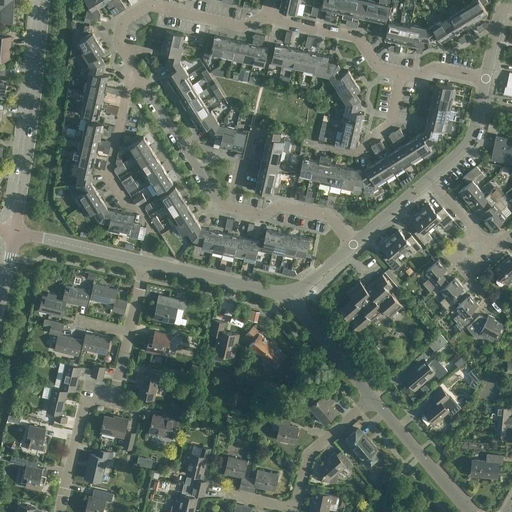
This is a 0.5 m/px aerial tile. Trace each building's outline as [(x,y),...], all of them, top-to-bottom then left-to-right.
[(0,0),(0,12),(3,12),(2,22),(13,22),(14,0),(0,0)] [(96,8),(102,4),(99,0),(86,0),(92,10),(91,11),(87,10),(85,17),(98,20),(99,12),(96,8)] [(111,0),(99,0),(102,4),(106,1),(108,4),(107,5),(113,15),(119,11),(111,0)] [(111,0),(119,11),(125,7),(120,0),(111,0)] [(296,13),(299,2),(288,0),(280,0),(278,9),(296,13)] [(331,10),(333,0),(322,0),(321,7),(331,10)] [(342,12),(345,0),(333,0),(331,10),(342,12)] [(352,15),(355,0),(345,0),(342,12),(352,15)] [(363,17),(366,0),(355,0),(352,15),(363,17)] [(373,20),(378,2),(367,0),(366,0),(363,17),(373,20)] [(477,18),(487,12),(482,4),(487,0),(486,0),(472,0),(468,3),(477,18)] [(378,2),(373,20),(385,22),(389,5),(378,2)] [(459,9),(468,24),(477,18),(468,3),(459,9)] [(459,9),(456,4),(456,5),(454,5),(448,9),(447,10),(450,15),(459,29),(468,24),(459,9)] [(459,29),(450,15),(441,20),(450,35),(459,29)] [(395,40),(400,17),(398,16),(397,22),(389,21),(385,37),(395,40)] [(406,42),(410,25),(402,23),(403,18),(400,17),(395,40),(394,44),(400,46),(401,41),(406,42)] [(450,35),(441,20),(440,18),(426,27),(429,41),(437,36),(440,41),(450,35)] [(429,41),(426,27),(410,23),(410,25),(406,42),(417,45),(419,39),(429,41)] [(181,44),(184,33),(166,29),(164,40),(181,44)] [(77,41),(83,50),(83,51),(98,41),(92,32),(91,32),(87,35),(77,41)] [(11,43),(11,36),(0,34),(0,58),(8,60),(10,43),(11,43)] [(221,55),(225,38),(214,35),(212,43),(206,42),(203,54),(209,55),(210,53),(221,55)] [(231,57),(235,40),(225,38),(221,55),(231,57)] [(252,62),(257,39),(254,38),(253,44),(246,42),(242,60),(252,62)] [(262,40),(257,39),(252,62),(263,65),(267,47),(260,46),(262,40)] [(165,63),(179,60),(183,44),(181,44),(164,40),(161,51),(167,52),(165,63)] [(242,60),(246,42),(235,40),(231,57),(242,60)] [(99,54),(104,51),(98,41),(83,51),(83,50),(81,51),(90,65),(104,62),(99,54)] [(282,63),(285,46),(274,44),(271,61),(282,63)] [(292,66),(296,49),(285,46),(282,63),(292,66)] [(303,68),(306,51),(296,49),(292,66),(303,68)] [(303,68),(313,70),(317,53),(306,51),(303,68)] [(328,76),(336,64),(326,62),(328,56),(317,53),(313,70),(312,72),(328,76)] [(186,76),(188,75),(179,60),(165,63),(170,72),(165,75),(171,84),(185,75),(186,76)] [(105,85),(108,74),(102,73),(104,62),(90,65),(86,81),(105,85)] [(336,64),(328,76),(337,89),(353,79),(347,69),(342,72),(336,64)] [(241,67),(239,79),(246,80),(249,69),(241,67)] [(511,72),(509,72),(506,85),(505,85),(503,93),(511,94),(511,72)] [(192,85),(186,76),(185,75),(171,84),(177,94),(192,85)] [(345,103),(360,101),(354,92),(359,88),(353,79),(337,89),(345,103)] [(104,89),(110,90),(111,86),(105,85),(86,81),(84,91),(103,96),(104,89)] [(450,98),(450,97),(453,86),(435,83),(432,94),(450,98)] [(183,103),(197,94),(192,85),(177,94),(183,103)] [(111,86),(110,90),(109,92),(121,94),(122,89),(111,86)] [(108,103),(102,101),(103,96),(84,91),(82,102),(84,103),(84,102),(101,106),(107,107),(107,103),(108,104),(108,103)] [(189,112),(203,103),(197,94),(183,103),(189,112)] [(450,98),(432,94),(430,104),(450,108),(452,97),(450,97),(450,98)] [(358,110),(360,101),(345,103),(344,109),(342,109),(340,109),(338,118),(340,119),(342,119),(343,120),(343,119),(361,123),(364,112),(358,110)] [(84,102),(84,103),(82,113),(98,117),(101,106),(84,102)] [(209,111),(208,111),(203,103),(189,112),(194,121),(209,111)] [(455,109),(450,108),(430,104),(428,115),(453,120),(455,109)] [(211,136),(219,124),(210,110),(208,111),(209,111),(194,121),(201,131),(206,127),(211,136)] [(451,131),(453,120),(428,115),(425,128),(425,130),(437,138),(439,128),(451,131)] [(83,130),(101,133),(102,128),(103,122),(86,119),(83,130)] [(343,120),(342,119),(340,119),(338,129),(341,130),(359,134),(361,123),(343,119),(343,120)] [(235,130),(236,129),(219,124),(211,136),(221,138),(220,144),(230,146),(234,129),(235,130)] [(324,139),(327,126),(321,125),(318,138),(324,139)] [(393,131),(399,141),(405,137),(399,128),(398,128),(393,131)] [(511,128),(510,130),(509,129),(508,137),(496,134),(491,159),(511,163),(511,128)] [(246,132),(235,130),(234,129),(230,146),(242,149),(246,132)] [(264,146),(281,150),(284,139),(279,138),(281,132),(268,129),(264,146)] [(105,140),(100,139),(101,133),(83,130),(81,139),(81,140),(99,144),(104,145),(105,140)] [(335,145),(344,147),(345,142),(357,144),(359,134),(341,130),(339,138),(337,138),(335,139),(334,143),(335,145)] [(428,144),(437,138),(425,130),(411,138),(422,155),(431,149),(428,144)] [(394,145),(399,141),(393,131),(387,135),(394,145)] [(135,155),(150,145),(144,136),(129,145),(135,155)] [(412,161),(422,155),(411,138),(402,144),(412,161)] [(96,155),(99,144),(81,140),(81,139),(80,139),(77,151),(96,155)] [(382,152),(386,149),(380,139),(376,142),(382,152)] [(377,155),(382,152),(376,142),(371,146),(377,155)] [(403,167),(412,161),(402,144),(393,150),(403,167)] [(140,164),(155,154),(150,145),(135,155),(140,164)] [(279,161),(281,150),(264,146),(261,157),(279,161)] [(389,153),(386,149),(382,152),(395,172),(403,167),(393,150),(389,153)] [(94,165),(96,155),(77,151),(75,161),(94,165)] [(385,178),(395,172),(382,152),(377,155),(379,159),(374,162),(385,178)] [(146,173),(161,163),(155,154),(140,164),(146,173)] [(320,179),(325,155),(320,154),(318,160),(313,159),(309,176),(320,179)] [(330,183),(334,164),(329,163),(330,157),(325,155),(320,179),(319,180),(330,183)] [(277,171),(279,161),(261,157),(259,167),(277,171)] [(309,176),(313,159),(303,157),(299,174),(309,176)] [(76,183),(90,181),(94,165),(75,161),(72,171),(78,173),(76,183)] [(118,165),(115,167),(114,170),(117,174),(126,168),(123,162),(118,165)] [(385,178),(374,162),(361,170),(364,185),(365,194),(370,195),(371,191),(377,187),(376,184),(385,178)] [(152,182),(167,172),(161,163),(146,173),(152,182)] [(340,185),(345,166),(334,164),(330,183),(340,185)] [(466,200),(480,188),(476,184),(479,182),(477,180),(484,174),(476,165),(463,177),(468,184),(458,191),(466,200)] [(364,185),(361,170),(345,166),(340,185),(352,188),(353,192),(360,193),(362,190),(361,184),(364,185)] [(275,182),(277,171),(259,167),(257,178),(275,182)] [(167,172),(152,182),(158,192),(173,182),(167,172)] [(121,180),(125,186),(134,180),(130,175),(121,180)] [(272,193),(275,182),(257,178),(255,189),(272,193)] [(134,180),(125,186),(129,192),(138,186),(134,180)] [(90,181),(76,183),(81,192),(76,195),(82,204),(99,194),(90,181)] [(160,195),(165,204),(166,205),(181,195),(175,185),(160,195)] [(480,188),(466,200),(474,210),(483,202),(487,206),(501,194),(494,186),(487,192),(486,191),(483,193),(480,188)] [(313,202),(314,196),(311,196),(312,191),(307,189),(305,194),(304,200),(313,202)] [(133,199),(137,205),(146,199),(142,193),(133,199)] [(99,219),(107,208),(99,194),(82,204),(88,214),(94,211),(99,219)] [(336,207),(337,202),(333,201),(334,196),(327,194),(326,199),(325,205),(336,207)] [(170,214),(187,204),(181,195),(166,205),(165,204),(164,205),(170,214)] [(491,230),(511,212),(506,206),(508,201),(503,195),(484,211),(488,216),(483,220),(491,230)] [(419,211),(432,225),(436,222),(438,224),(440,223),(444,228),(453,220),(442,207),(436,212),(428,203),(419,211)] [(176,224),(192,213),(187,204),(170,214),(176,224)] [(107,208),(99,219),(109,222),(108,228),(119,230),(119,229),(123,211),(107,208)] [(119,230),(119,233),(137,237),(141,224),(132,222),(134,214),(123,211),(119,229),(119,230)] [(427,229),(432,225),(419,211),(410,219),(418,228),(413,232),(424,245),(432,238),(428,233),(429,232),(427,229)] [(192,239),(201,227),(192,213),(176,224),(182,233),(187,230),(192,239)] [(155,224),(160,221),(156,215),(151,218),(155,224)] [(159,230),(164,227),(160,221),(155,224),(159,230)] [(212,249),(216,230),(201,227),(192,239),(202,241),(201,247),(212,249)] [(272,253),(273,250),(277,231),(266,228),(264,238),(260,236),(259,240),(257,249),(272,253)] [(389,237),(401,251),(405,247),(407,250),(409,249),(414,254),(421,247),(410,235),(406,238),(398,229),(389,237)] [(222,252),(227,233),(216,230),(212,249),(222,252)] [(283,253),(288,233),(277,231),(273,250),(283,253)] [(234,254),(234,253),(233,252),(237,235),(227,233),(222,252),(234,254)] [(295,255),(295,253),(294,253),(298,236),(288,233),(283,253),(295,255)] [(233,252),(234,253),(244,255),(248,237),(237,235),(233,252)] [(294,253),(295,253),(305,256),(309,238),(298,236),(294,253)] [(255,257),(257,249),(259,240),(248,237),(244,255),(255,257)] [(396,255),(401,251),(389,237),(380,245),(388,254),(383,258),(394,271),(402,264),(397,259),(399,258),(396,255)] [(511,257),(511,256),(494,270),(499,277),(496,280),(496,282),(499,286),(501,286),(505,283),(511,277),(511,257)] [(423,283),(430,292),(445,279),(440,273),(446,268),(438,259),(423,272),(428,278),(423,283)] [(388,289),(392,285),(382,273),(365,288),(360,281),(347,292),(353,299),(340,310),(342,312),(338,315),(344,322),(347,320),(355,330),(369,318),(373,322),(377,318),(375,316),(383,309),(389,316),(397,309),(399,311),(404,308),(388,289)] [(446,309),(456,300),(452,295),(461,287),(454,278),(439,291),(444,297),(439,302),(446,309)] [(124,312),(127,300),(115,298),(118,288),(93,283),(90,298),(114,303),(112,309),(124,312)] [(63,299),(66,300),(86,305),(90,290),(66,284),(63,299)] [(66,300),(63,299),(42,294),(39,309),(62,315),(64,311),(66,300)] [(459,329),(472,319),(467,313),(477,305),(469,295),(454,308),(458,313),(453,318),(456,322),(454,324),(459,329)] [(183,308),(185,300),(168,296),(167,304),(157,301),(154,317),(173,322),(177,306),(183,308)] [(501,323),(493,319),(493,318),(488,315),(485,321),(483,320),(479,316),(466,327),(475,338),(478,336),(478,335),(479,334),(492,341),(495,336),(499,337),(504,326),(501,324),(501,323)] [(234,356),(239,334),(223,330),(225,322),(214,319),(211,333),(217,334),(212,356),(214,359),(220,360),(223,359),(225,354),(234,356)] [(51,326),(62,328),(63,323),(52,320),(51,326)] [(271,363),(281,350),(260,333),(261,331),(253,325),(245,335),(252,341),(249,345),(271,363)] [(61,334),(62,328),(51,326),(49,332),(58,334),(54,349),(79,354),(82,339),(61,334)] [(177,349),(180,337),(154,331),(153,337),(149,336),(146,350),(167,355),(168,351),(174,353),(175,348),(177,349)] [(106,353),(109,338),(86,333),(82,347),(106,353)] [(435,351),(447,340),(441,333),(429,343),(435,351)] [(466,360),(461,354),(454,361),(458,366),(466,360)] [(416,387),(435,371),(424,358),(406,374),(416,387)] [(83,374),(84,367),(66,363),(60,387),(75,390),(79,373),(83,374)] [(92,369),(103,371),(105,366),(93,363),(92,369)] [(480,376),(472,366),(467,371),(470,375),(471,377),(471,380),(469,384),(475,387),(480,376)] [(157,384),(162,385),(165,371),(149,367),(147,375),(141,374),(139,382),(141,383),(138,395),(154,399),(157,384)] [(102,377),(103,371),(92,369),(90,374),(102,377)] [(66,421),(67,416),(61,414),(67,390),(52,387),(46,411),(56,413),(54,419),(66,421)] [(433,423),(448,410),(443,404),(446,402),(445,400),(449,397),(441,387),(431,395),(436,400),(423,411),(433,423)] [(324,422),(337,411),(329,402),(333,398),(327,391),(310,407),(324,422)] [(511,426),(511,417),(510,417),(511,407),(495,406),(495,413),(498,413),(497,428),(496,428),(495,434),(505,435),(506,426),(511,426)] [(179,425),(181,415),(167,411),(166,417),(153,414),(149,431),(172,436),(175,424),(179,425)] [(120,419),(104,415),(101,431),(123,436),(127,418),(121,417),(120,419)] [(294,442),(298,427),(289,425),(290,420),(275,416),(274,422),(280,424),(276,438),(294,442)] [(45,450),(48,436),(44,435),(45,428),(29,424),(25,440),(30,441),(28,446),(45,450)] [(368,465),(381,454),(358,428),(346,438),(368,465)] [(132,448),(136,432),(128,430),(124,446),(132,448)] [(207,456),(210,447),(201,445),(199,454),(190,453),(186,472),(202,476),(206,456),(207,456)] [(111,458),(113,452),(98,449),(97,454),(90,453),(84,477),(101,481),(106,457),(111,458)] [(333,482),(339,478),(338,472),(346,465),(334,452),(329,456),(330,457),(317,469),(323,476),(322,480),(333,482)] [(502,463),(502,455),(486,454),(486,460),(472,459),(471,474),(483,475),(483,476),(497,477),(499,463),(502,463)] [(246,489),(249,477),(243,476),(246,461),(229,456),(225,472),(242,476),(239,488),(246,489)] [(42,490),(46,469),(26,465),(22,480),(26,481),(25,486),(42,490)] [(249,477),(246,489),(253,491),(254,485),(274,490),(277,474),(258,470),(255,479),(249,477)] [(193,485),(205,488),(207,481),(195,479),(193,485)] [(204,495),(205,488),(193,485),(191,492),(204,495)] [(111,500),(112,493),(94,489),(92,498),(89,498),(85,511),(101,511),(105,499),(111,500)] [(343,504),(345,498),(339,497),(339,496),(314,490),(309,511),(327,511),(328,508),(336,510),(338,503),(343,504)] [(193,511),(197,498),(181,494),(176,511),(193,511)]
